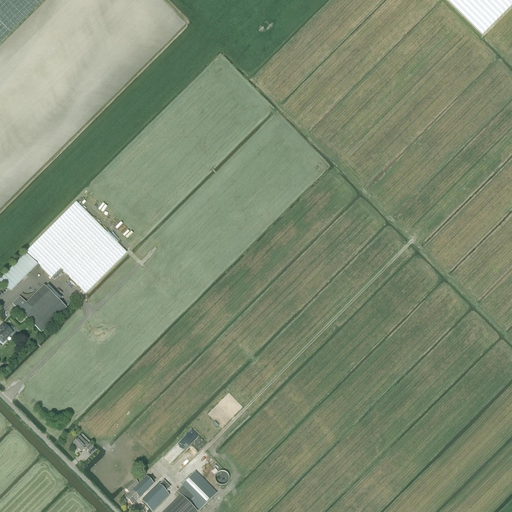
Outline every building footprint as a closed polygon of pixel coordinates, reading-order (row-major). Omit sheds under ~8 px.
[(0,0),(0,43),(10,33),(43,0),(0,0)] [(511,0),(446,0),(483,36),(511,6),(511,0)] [(61,269),(85,294),(126,253),(101,228),(76,203),(26,252),(51,278),(61,269)] [(12,304),(41,333),(66,308),(44,286),(26,303),(19,297),(12,304)] [(6,341),(13,333),(3,323),(0,326),(0,342),(3,345),(6,341)] [(81,452),(86,447),(78,439),(73,443),(81,452)] [(178,490),(176,492),(181,496),(189,503),(190,502),(199,511),(217,493),(195,471),(177,489),(178,490)] [(216,483),(217,484),(218,485),(219,485),(220,485),(222,485),(223,485),(224,485),(225,485),(226,484),(227,483),(228,482),(228,481),(229,480),(229,479),(229,478),(229,477),(228,476),(228,475),(227,474),(226,473),(225,472),(224,472),(223,471),(222,471),(220,471),(219,472),(218,472),(217,473),(216,474),(215,475),(215,476),(215,477),(215,478),(215,480),(215,481),(215,482),(216,483)] [(125,498),(132,505),(153,484),(146,477),(133,490),(130,493),(125,498)] [(134,480),(125,489),(128,493),(129,492),(130,493),(133,490),(132,489),(138,484),(137,483),(134,480)] [(141,502),(151,511),(152,511),(169,496),(158,485),(141,502)] [(181,496),(165,511),(195,511),(196,511),(189,503),(181,496)]
